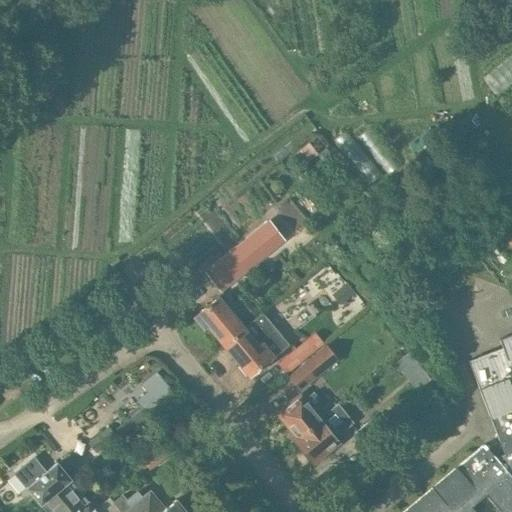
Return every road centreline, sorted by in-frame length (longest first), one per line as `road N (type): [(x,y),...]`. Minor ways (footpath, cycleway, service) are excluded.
road 1 (unclassified): [(0,438),(131,343),(153,342),(176,360),(220,415)]
road 2 (residential): [(220,415),(300,511)]
